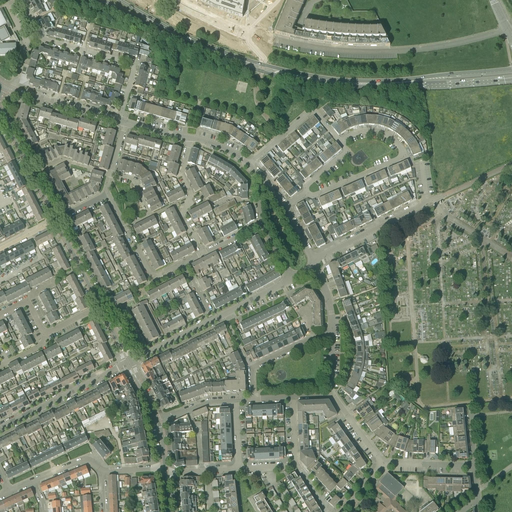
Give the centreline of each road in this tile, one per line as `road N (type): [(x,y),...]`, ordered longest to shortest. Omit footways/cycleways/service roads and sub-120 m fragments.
road 1 (residential): [(506,29),(394,51),(304,46),(252,32)]
road 2 (secondary): [(153,22),(262,68),(379,84)]
road 3 (residential): [(306,193),(404,154),(392,138),(369,129),(340,141)]
road 4 (residential): [(118,120),(128,65),(39,38)]
road 5 (residential): [(0,429),(129,363)]
road 6 (secondary): [(511,69),(379,84)]
road 7 (secondary): [(379,84),(511,79)]
road 8 (residential): [(313,264),(426,204)]
road 9 (residential): [(340,141),(312,111),(244,165)]
road 10 (residential): [(56,219),(0,110)]
road 11 (residential): [(201,252),(182,214),(179,172),(188,137)]
